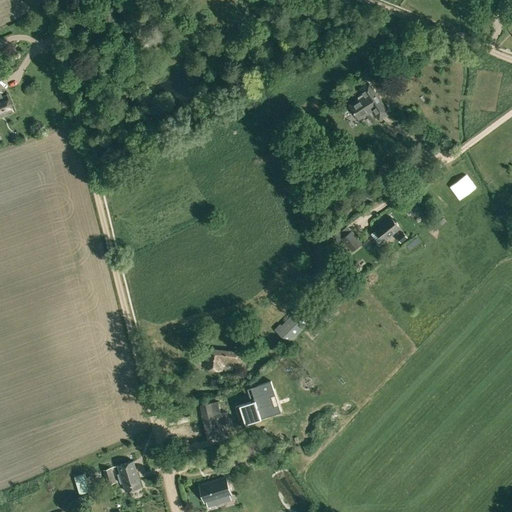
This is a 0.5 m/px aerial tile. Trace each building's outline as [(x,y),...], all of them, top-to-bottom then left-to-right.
[(300,0),(295,10),(306,15),(312,4),(303,0),(300,0)] [(488,6),(496,16),(511,2),(511,0),(490,0),(487,3),(489,5),(488,6)] [(373,110),(379,119),(391,112),(387,106),(385,107),(369,83),(360,90),(363,94),(358,97),(359,99),(349,105),(358,119),(373,110)] [(0,116),(13,111),(6,94),(0,96),(0,116)] [(362,170),(364,177),(375,172),(372,165),(362,170)] [(375,230),(384,240),(399,228),(391,217),(375,230)] [(342,238),(352,252),(363,243),(352,230),(351,231),(348,226),(343,230),(334,237),(337,242),(342,238)] [(397,238),(401,242),(407,237),(403,232),(397,238)] [(275,331),(289,344),(312,320),(313,318),(300,305),(275,331)] [(319,315),(324,321),(337,310),(332,305),(327,310),(326,309),(319,315)] [(205,368),(222,370),(223,364),(242,366),(244,352),(235,351),(207,348),(205,368)] [(273,389),(271,381),(257,384),(259,393),(253,394),(253,398),(235,403),(239,421),(270,414),(267,403),(271,402),(268,390),(273,389)] [(216,403),(207,404),(209,431),(218,430),(216,403)] [(240,446),(245,457),(256,452),(253,447),(258,444),(256,439),(240,446)] [(199,456),(201,462),(216,455),(216,454),(225,451),(222,445),(213,449),(199,456)] [(123,482),(126,491),(141,486),(133,460),(118,465),(120,473),(118,474),(121,483),(123,482)] [(103,470),(107,485),(115,482),(111,467),(103,470)] [(79,478),(83,495),(92,493),(89,476),(79,478)] [(200,485),(205,502),(207,501),(208,506),(219,503),(218,498),(231,494),(226,477),(200,485)]
